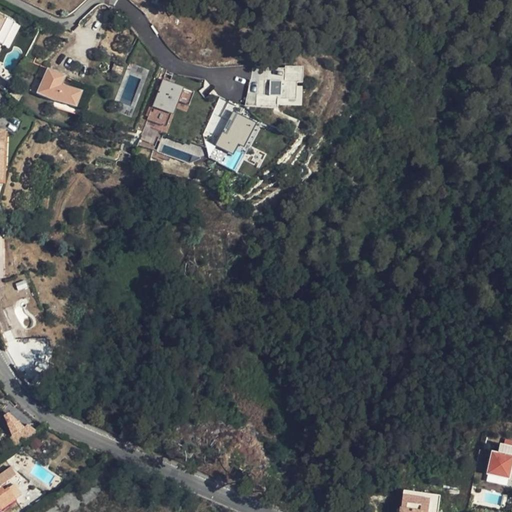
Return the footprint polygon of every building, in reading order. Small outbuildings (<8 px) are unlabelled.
[(0,31),(7,36),(14,23),(0,15),(0,31)] [(251,105),(304,105),(303,84),(304,84),(304,65),(251,66),(251,105)] [(62,86),(66,78),(47,70),(35,95),(55,104),(56,103),(71,110),(79,94),(62,86)] [(90,89),(66,78),(62,86),(79,94),(71,110),(78,113),(90,89)] [(189,110),(195,89),(161,78),(140,144),(160,150),(175,105),(189,110)] [(246,145),(256,120),(233,111),(237,103),(220,96),(208,128),(221,134),(217,145),(235,152),(239,142),(246,145)] [(0,279),(8,279),(8,261),(6,261),(0,261),(0,279)] [(26,426),(31,421),(16,406),(11,411),(26,426)] [(17,449),(31,439),(25,429),(10,440),(17,449)] [(511,445),(497,441),(489,472),(510,478),(511,469),(511,445)] [(489,474),(487,479),(508,484),(509,478),(489,474)] [(0,511),(17,500),(9,488),(4,491),(0,484),(0,511)] [(439,511),(441,495),(403,491),(400,511),(439,511)]
